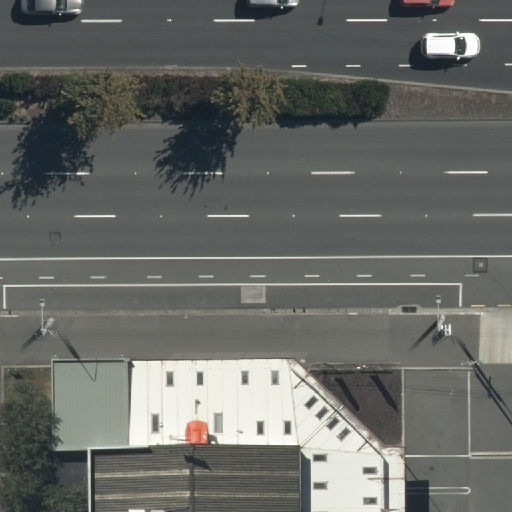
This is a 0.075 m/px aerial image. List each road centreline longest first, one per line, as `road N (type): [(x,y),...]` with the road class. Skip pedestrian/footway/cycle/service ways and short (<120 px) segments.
road 1 (primary): [(511,198),(0,202)]
road 2 (primary): [(0,1),(497,0)]
